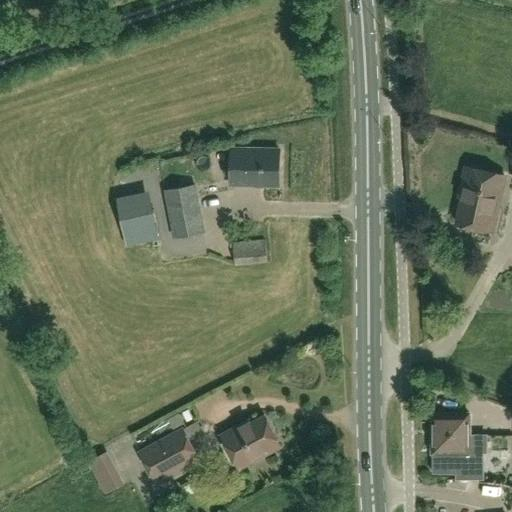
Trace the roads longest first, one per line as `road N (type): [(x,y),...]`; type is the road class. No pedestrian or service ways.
road 1 (primary): [(373,511),(359,0)]
road 2 (track): [(192,0),(0,61)]
